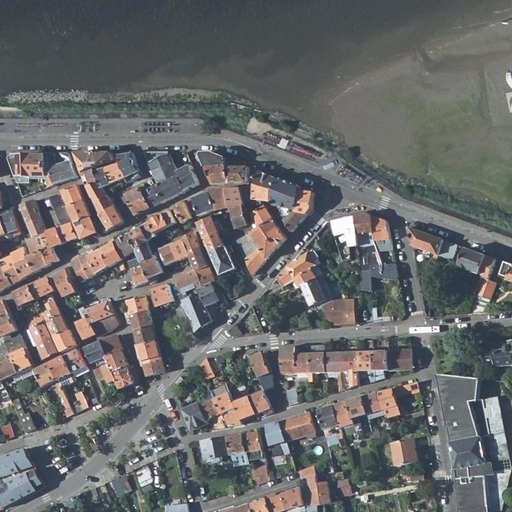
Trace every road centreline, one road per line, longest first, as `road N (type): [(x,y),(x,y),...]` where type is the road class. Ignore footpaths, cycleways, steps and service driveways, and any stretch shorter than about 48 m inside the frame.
road 1 (residential): [(10,294),(207,189),(197,140)]
road 2 (residential): [(180,441),(428,372)]
road 3 (residential): [(418,327),(205,343)]
road 4 (residential): [(310,507),(305,481),(197,509),(180,441)]
road 5 (residential): [(0,141),(197,140)]
road 6 (residential): [(197,140),(256,153),(343,189)]
road 7 (residential): [(451,511),(428,372)]
road 8 (residential): [(254,289),(343,189)]
road 9 (residential): [(57,492),(88,471),(151,401)]
road 10 (residential): [(151,401),(141,396),(33,440)]
road 11 (residential): [(10,294),(41,365),(83,346)]
road 12 (residential): [(397,211),(511,252)]
